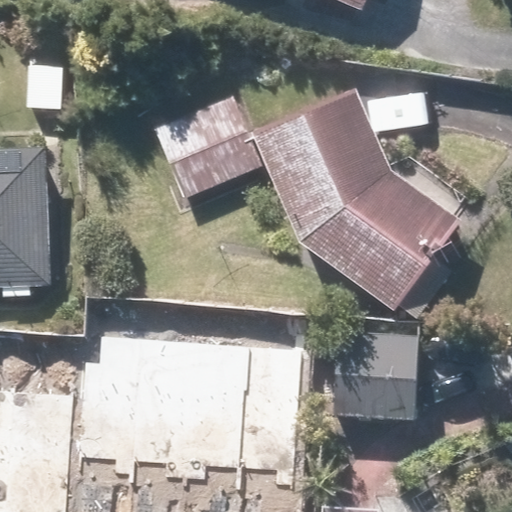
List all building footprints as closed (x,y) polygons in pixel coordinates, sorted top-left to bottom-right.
[(372,0),(334,0),(366,14),(372,0)] [(267,170),(235,86),(154,117),(186,201),(267,170)] [(366,92),(260,133),(300,243),(397,316),(470,224),(400,173),(366,92)] [(0,289),(56,290),(57,152),(0,151),(0,289)] [(425,336),(337,331),(332,418),(420,423),(425,336)] [(143,344),(90,340),(82,458),(135,462),(143,344)] [(196,347),(143,344),(135,462),(188,465),(196,347)] [(249,351),(196,347),(188,465),(241,469),(249,351)] [(302,355),(249,351),(241,469),(294,473),(302,355)] [(0,392),(0,511),(5,511),(13,393),(0,392)] [(13,393),(5,511),(65,511),(72,396),(13,393)]
